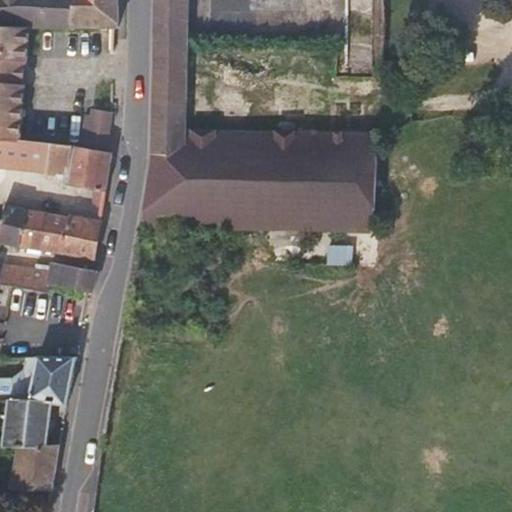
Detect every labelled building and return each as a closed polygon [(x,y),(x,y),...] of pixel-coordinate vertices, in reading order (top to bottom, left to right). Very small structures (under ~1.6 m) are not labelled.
[(0,0),(0,4),(0,26),(32,27),(43,27),(99,29),(113,30),(119,30),(118,0),(0,0)] [(151,0),(152,5),(149,48),(188,49),(189,0),(151,0)] [(0,138),(21,140),(28,69),(32,27),(0,26),(0,138)] [(186,130),(188,49),(149,48),(142,179),(139,228),(271,231),(287,231),(305,231),(353,232),(360,232),(379,233),(408,233),(413,121),(410,121),(376,120),(375,133),(345,133),(186,130)] [(82,142),(109,147),(116,110),(89,105),(82,142)] [(345,119),(345,133),(375,133),(376,120),(345,119)] [(19,174),(68,176),(74,147),(30,140),(21,140),(0,138),(0,193),(16,194),(19,174)] [(74,147),(68,176),(66,184),(107,192),(114,153),(108,152),(85,148),(74,147)] [(0,243),(66,255),(74,217),(6,204),(2,222),(0,221),(0,243)] [(102,223),(74,217),(66,255),(95,260),(98,246),(102,223)] [(287,231),(271,231),(270,245),(305,247),(305,231),(287,231)] [(360,232),(353,232),(352,250),(379,250),(379,233),(360,232)] [(0,284),(11,286),(48,293),(50,286),(86,292),(94,294),(99,271),(94,270),(52,262),(50,269),(0,263),(0,284)] [(37,357),(27,402),(46,402),(52,403),(67,406),(75,369),(77,356),(74,356),(37,357)] [(9,402),(3,446),(3,447),(18,447),(47,446),(52,403),(46,402),(27,402),(9,402)] [(47,446),(18,447),(7,490),(54,490),(61,446),(47,446)]
